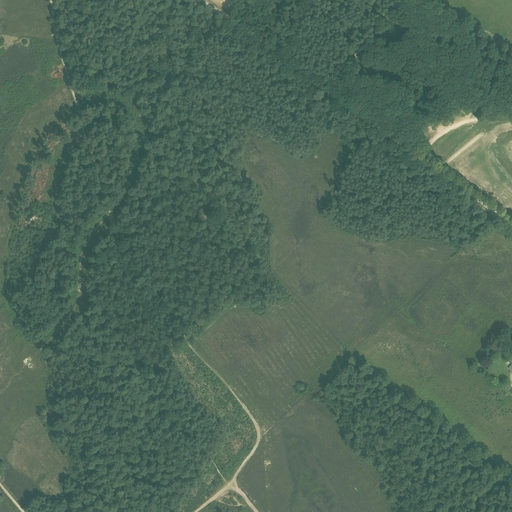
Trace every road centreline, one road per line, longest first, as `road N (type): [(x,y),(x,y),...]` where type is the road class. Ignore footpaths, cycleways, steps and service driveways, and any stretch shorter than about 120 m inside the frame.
road 1 (track): [(231,481),(256,446),(256,425),(123,252),(50,0)]
road 2 (track): [(511,223),(205,0)]
